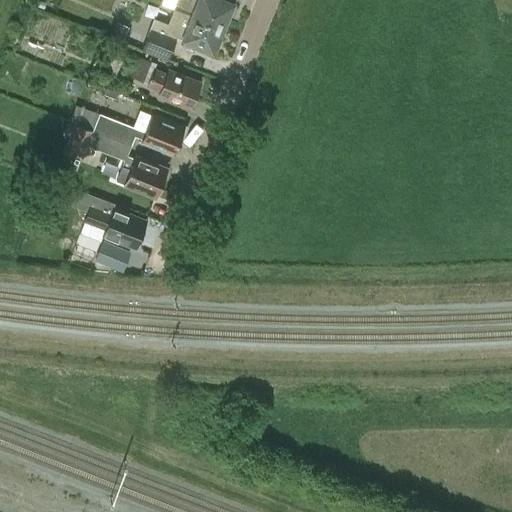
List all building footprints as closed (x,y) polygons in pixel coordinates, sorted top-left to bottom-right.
[(180,10),(222,26),(231,2),(225,0),(175,0),(173,6),(181,9),(180,10)] [(222,26),(180,10),(172,31),(151,23),(141,48),(168,59),(176,37),(197,45),(198,43),(212,49),(222,26)] [(123,40),(129,25),(117,20),(111,36),(123,40)] [(143,80),(151,60),(135,53),(126,73),(143,80)] [(169,69),(168,71),(154,66),(146,84),(160,90),(158,95),(190,107),(200,81),(169,69)] [(173,151),(177,140),(179,141),(185,127),(152,115),(146,131),(89,108),(83,124),(78,122),(77,124),(131,145),(135,134),(144,138),(143,140),(173,151)] [(164,167),(136,156),(135,157),(127,154),(131,145),(77,124),(68,146),(83,152),(87,143),(124,158),(116,178),(126,182),(125,183),(154,195),(153,196),(155,197),(157,192),(159,193),(163,181),(161,180),(167,167),(165,166),(164,167)] [(113,207),(112,211),(90,202),(83,219),(105,228),(103,233),(135,247),(145,220),(113,207)] [(102,243),(95,260),(122,271),(129,254),(102,243)]
